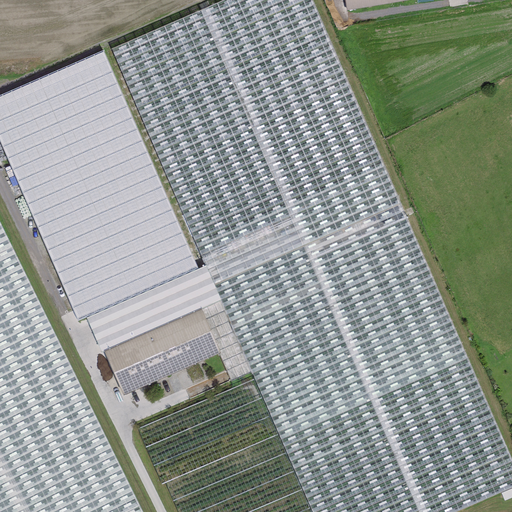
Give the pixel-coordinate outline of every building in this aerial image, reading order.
[(413,0),(344,0),(347,11),(413,0)] [(106,59),(0,102),(0,136),(21,186),(40,179),(39,181),(48,177),(42,160),(92,191),(90,184),(90,185),(106,178),(104,171),(102,172),(97,160),(94,157),(93,156),(103,151),(101,147),(92,151),(102,134),(94,137),(86,132),(123,117),(121,112),(104,120),(96,115),(125,103),(106,59)] [(78,322),(200,282),(181,224),(172,230),(164,233),(167,242),(159,244),(163,256),(155,245),(151,248),(134,254),(132,247),(122,253),(122,252),(116,256),(103,237),(114,271),(99,281),(102,292),(94,280),(85,283),(81,286),(71,290),(65,281),(78,322)] [(293,271),(286,289),(279,264),(270,260),(267,266),(264,265),(262,271),(262,269),(253,271),(255,266),(247,266),(244,273),(246,279),(254,279),(252,284),(263,281),(264,281),(263,304),(278,304),(278,309),(274,319),(282,316),(282,332),(295,332),(295,325),(298,326),(295,316),(292,316),(293,271)] [(201,311),(105,354),(124,397),(221,354),(201,311)] [(216,449),(215,464),(227,460),(238,460),(238,456),(250,452),(249,452),(265,445),(266,437),(243,437),(239,438),(234,427),(227,429),(220,429),(220,434),(214,436),(214,445),(226,446),(216,449)]
